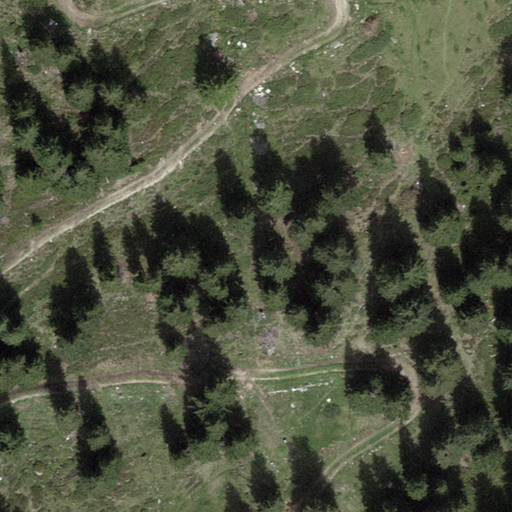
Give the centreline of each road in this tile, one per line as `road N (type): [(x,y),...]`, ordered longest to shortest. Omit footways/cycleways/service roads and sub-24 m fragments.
road 1 (track): [(0,399),(128,375),(402,364),(418,405),(355,447),(292,511)]
road 2 (track): [(339,0),(347,12),(313,46),(234,98),(138,187),(0,262)]
